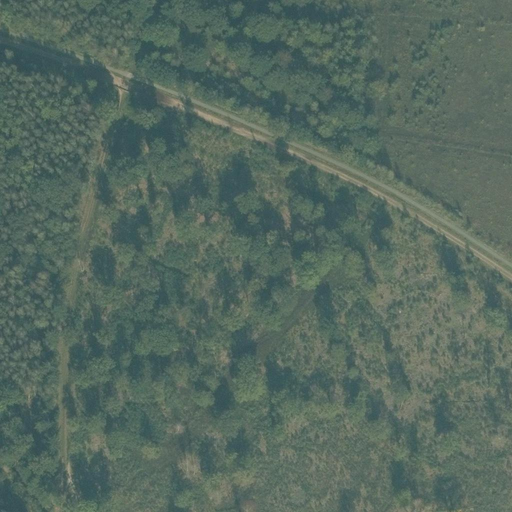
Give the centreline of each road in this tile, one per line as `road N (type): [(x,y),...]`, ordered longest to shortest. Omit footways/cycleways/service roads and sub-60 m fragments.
road 1 (track): [(126,85),(58,274),(46,511)]
road 2 (track): [(126,85),(283,146),(431,224),(511,281)]
road 3 (track): [(0,38),(126,85)]
